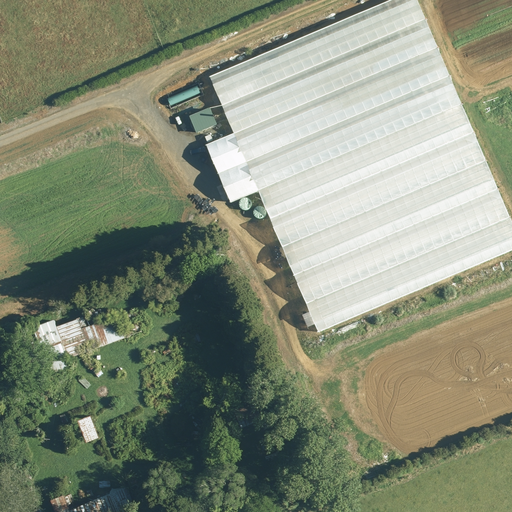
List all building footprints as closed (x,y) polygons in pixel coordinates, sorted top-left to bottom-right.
[(511,247),(511,223),(416,0),(399,0),(212,79),(235,135),(208,146),(232,204),(259,193),(317,329),(511,247)] [(218,126),(212,110),(192,118),(198,134),(218,126)] [(114,318),(87,327),(84,317),(55,328),(53,322),(34,329),(51,376),(73,368),(70,359),(122,340),(114,318)] [(102,438),(93,416),(80,421),(89,443),(102,438)] [(130,511),(134,510),(125,488),(78,507),(72,493),(52,501),(56,511),(130,511)]
